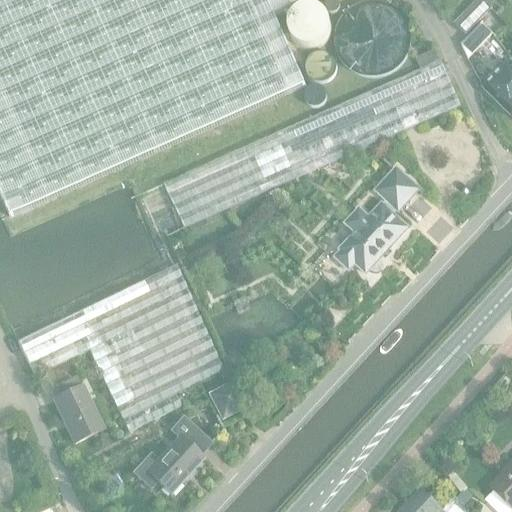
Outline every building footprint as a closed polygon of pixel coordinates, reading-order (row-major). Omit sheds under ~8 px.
[(276,16),(294,8),(289,0),(0,0),(0,193),(11,218),(307,87),(276,16)] [(289,0),(294,8),(312,0),(289,0)] [(465,37),(492,9),(483,0),(479,0),(454,26),(465,37)] [(399,5),(338,7),(340,62),(401,60),(399,5)] [(461,46),(469,60),(492,36),(482,25),(461,46)] [(435,51),(416,59),(421,70),(440,61),(435,51)] [(479,55),(469,60),(474,70),(485,65),(479,55)] [(188,235),(462,109),(442,63),(167,190),(188,235)] [(511,65),(510,63),(484,90),(511,117),(511,65)] [(366,275),(369,272),(373,274),(378,274),(382,272),(384,268),(383,263),(381,259),(408,230),(392,215),(396,211),(399,213),(419,191),(397,171),(377,193),(386,202),(369,220),(359,211),(346,226),(356,235),(341,251),(342,253),(336,259),(349,272),(355,265),(366,275)] [(224,374),(176,269),(18,344),(35,379),(88,354),(129,436),(181,409),(176,398),(224,374)] [(59,400),(54,402),(75,446),(102,433),(77,378),(54,389),(59,400)] [(242,409),(231,388),(211,398),(222,419),(242,409)] [(157,484),(171,497),(202,461),(200,459),(211,446),(182,420),(169,434),(178,442),(158,464),(150,455),(131,475),(150,492),(157,484)] [(511,511),(511,468),(491,490),(495,494),(485,504),(493,511),(511,511)] [(441,511),(420,493),(402,511),(441,511)]
